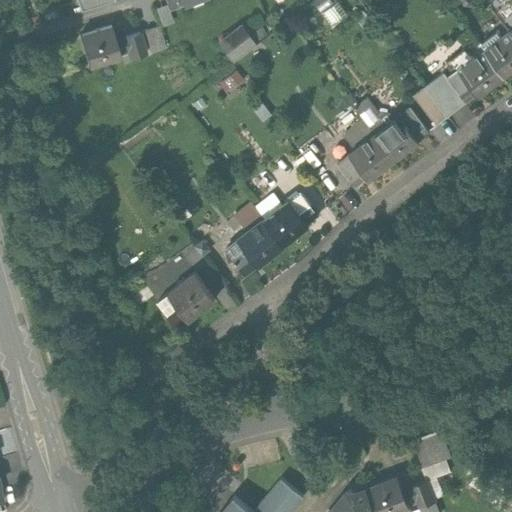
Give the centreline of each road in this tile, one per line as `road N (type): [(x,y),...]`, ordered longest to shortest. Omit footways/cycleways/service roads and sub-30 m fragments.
road 1 (residential): [(252,426),(267,344),(293,290),(343,240),(511,113)]
road 2 (residential): [(252,426),(398,400),(511,403)]
road 3 (residential): [(54,499),(252,426)]
road 4 (tertiary): [(0,298),(54,499)]
